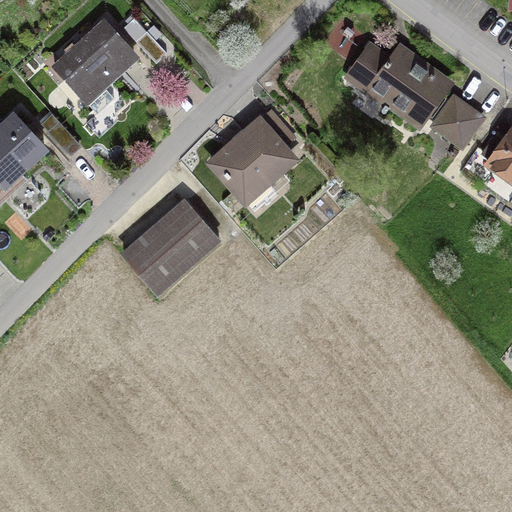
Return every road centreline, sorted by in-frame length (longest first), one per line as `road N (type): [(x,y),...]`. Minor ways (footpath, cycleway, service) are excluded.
road 1 (residential): [(324,0),(0,334)]
road 2 (residential): [(403,0),(511,81)]
